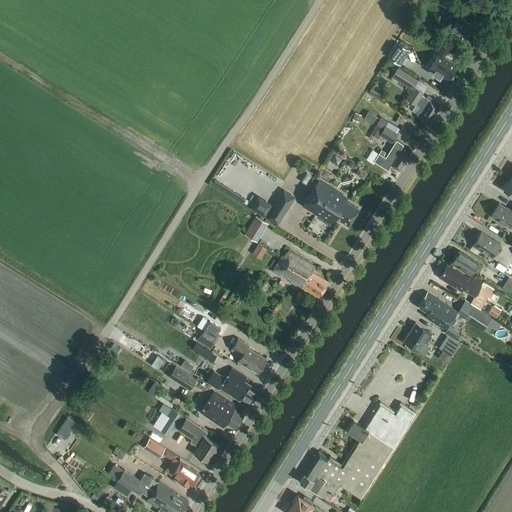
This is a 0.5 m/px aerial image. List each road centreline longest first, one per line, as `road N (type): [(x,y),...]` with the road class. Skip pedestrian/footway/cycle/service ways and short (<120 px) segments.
road 1 (track): [(87,504),(36,442),(38,430),(320,0)]
road 2 (unclassified): [(192,511),(511,5)]
road 3 (primary): [(260,511),(511,113)]
